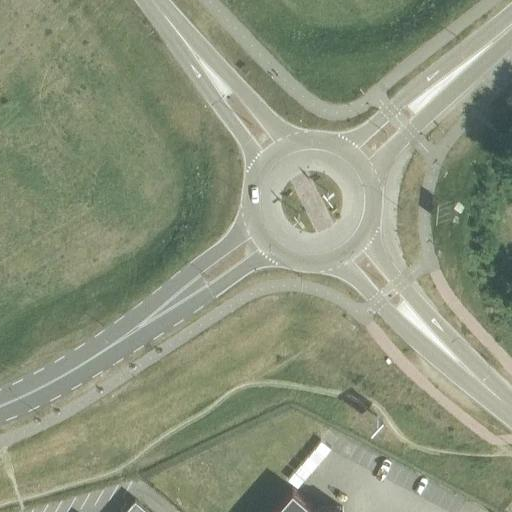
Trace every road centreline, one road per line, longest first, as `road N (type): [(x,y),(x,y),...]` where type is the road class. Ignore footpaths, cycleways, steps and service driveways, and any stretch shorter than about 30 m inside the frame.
road 1 (tertiary): [(511,11),(342,149)]
road 2 (tertiary): [(370,184),(408,131),(511,39)]
road 3 (tertiary): [(0,406),(153,317)]
road 4 (unclassified): [(331,261),(459,363)]
road 5 (unclassified): [(459,363),(364,234)]
road 6 (tertiary): [(191,50),(257,174)]
road 7 (tertiary): [(295,144),(191,50)]
road 8 (tertiary): [(253,220),(153,317)]
road 9 (tertiary): [(153,317),(277,254)]
